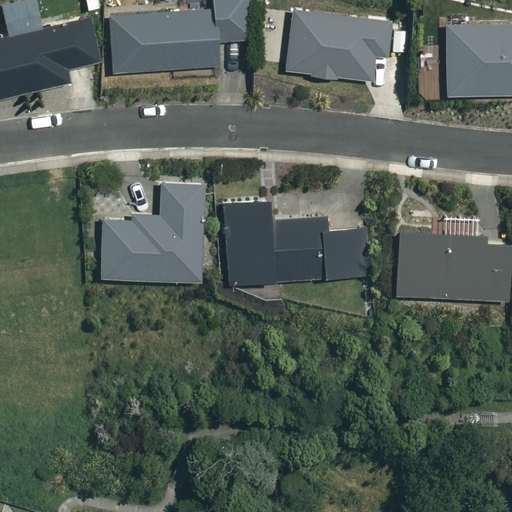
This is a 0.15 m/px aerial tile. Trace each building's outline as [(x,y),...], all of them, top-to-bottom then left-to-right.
[(247,36),(244,0),(207,0),(208,7),(103,14),(107,69),(212,62),(211,38),(247,36)] [(388,20),(289,7),(281,68),(366,79),(369,55),(384,57),(388,20)] [(95,60),(84,17),(0,37),(0,95),(65,80),(63,68),(95,60)] [(408,46),(407,97),(437,98),(437,91),(511,91),(511,22),(439,22),(439,46),(408,46)] [(196,183),(156,181),(155,213),(126,212),(126,218),(96,217),(94,272),(192,276),(196,183)] [(260,197),(217,199),(220,277),(365,272),(363,225),(321,227),(321,215),(261,217),(260,197)] [(479,234),(392,228),(388,289),(502,296),(505,241),(478,240),(479,234)]
